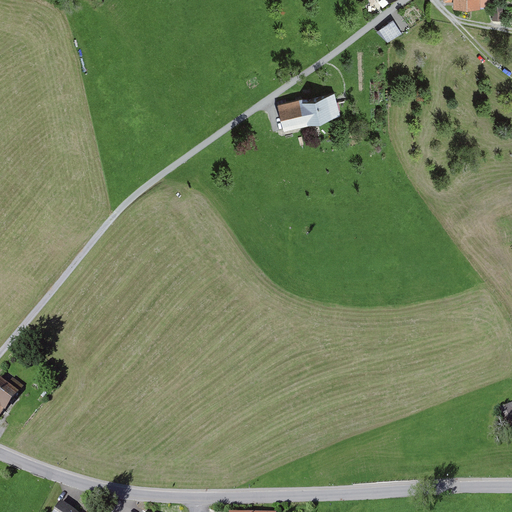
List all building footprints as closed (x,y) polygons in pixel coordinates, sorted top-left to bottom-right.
[(371,0),(375,4),(381,0),(387,9),(399,0),(371,0)] [(440,0),(441,6),(451,6),(451,14),(478,14),(478,12),(488,12),(487,0),(440,0)] [(276,111),(282,137),(307,131),(306,130),(338,122),(333,99),(300,107),(300,105),(276,111)] [(0,388),(0,422),(17,401),(0,388)] [(511,429),(511,413),(510,410),(491,419),(499,436),(511,429)]
